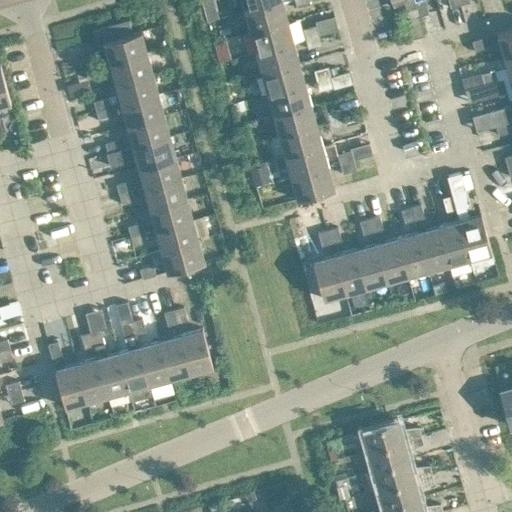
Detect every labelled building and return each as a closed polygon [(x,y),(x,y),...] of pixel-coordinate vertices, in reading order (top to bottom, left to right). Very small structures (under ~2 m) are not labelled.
[(213,0),(202,0),(208,20),(218,17),(213,0)] [(278,0),(241,0),(244,10),(278,0)] [(289,20),(283,0),(278,0),(244,10),(250,31),(289,20)] [(414,0),(390,0),(392,5),(405,1),(406,5),(405,5),(409,19),(419,16),(415,2),(414,0)] [(425,0),(423,0),(415,2),(419,16),(429,13),(425,0)] [(147,51),(141,29),(133,32),(129,18),(92,29),(96,43),(103,42),(108,61),(147,51)] [(295,40),(289,20),(250,31),(256,51),(295,40)] [(303,27),(305,37),(319,33),(316,23),(303,27)] [(511,28),(496,32),(503,54),(511,51),(511,28)] [(322,43),(319,33),(305,37),(308,47),(322,43)] [(485,36),(472,39),(474,50),(488,46),(485,36)] [(300,61),(295,40),(256,51),(261,72),(300,61)] [(153,72),(147,51),(108,61),(114,83),(153,72)] [(511,74),(511,51),(503,54),(508,75),(511,74)] [(81,58),(84,69),(98,64),(95,55),(81,58)] [(306,82),(301,61),(300,61),(261,72),(267,93),(306,82)] [(0,104),(10,102),(0,63),(0,104)] [(101,75),(98,64),(84,69),(87,78),(101,75)] [(314,69),(317,78),(330,75),(328,66),(314,69)] [(481,72),(483,82),(497,78),(495,68),(481,72)] [(158,93),(153,72),(114,83),(120,103),(158,93)] [(333,85),(330,75),(317,78),(319,88),(333,85)] [(503,76),(497,78),(483,82),(480,83),(483,96),(507,90),(503,76)] [(312,103),(306,82),(267,93),(273,114),(312,103)] [(398,165),(416,162),(401,85),(383,89),(398,165)] [(164,113),(158,93),(120,103),(126,124),(164,113)] [(93,100),(96,110),(109,106),(107,96),(93,100)] [(318,124),(312,103),(273,114),(279,135),(318,124)] [(112,116),(109,106),(96,110),(98,120),(112,116)] [(325,111),(328,121),(342,117),(339,108),(325,111)] [(492,113),(495,124),(509,120),(506,110),(492,113)] [(472,134),(490,129),(485,111),(467,117),(472,134)] [(170,135),(164,113),(126,124),(131,145),(170,135)] [(345,127),(342,117),(328,121),(331,131),(345,127)] [(511,129),(509,120),(495,124),(498,133),(511,129)] [(323,145),(318,124),(279,135),(284,156),(323,145)] [(477,152),(494,147),(491,134),(473,138),(477,152)] [(170,135),(131,145),(127,146),(131,160),(135,159),(137,166),(176,156),(170,135)] [(104,142),(107,151),(121,148),(118,138),(104,142)] [(329,165),(324,145),(323,145),(284,156),(290,176),(329,165)] [(127,146),(121,148),(107,151),(111,165),(131,160),(127,146)] [(337,153),(339,163),(353,159),(350,149),(337,153)] [(181,176),(176,156),(137,166),(143,187),(181,176)] [(356,169),(353,159),(339,163),(342,173),(356,169)] [(335,187),(329,165),(290,176),(296,198),(335,187)] [(187,197),(181,176),(143,187),(148,208),(187,197)] [(116,184),(118,193),(132,189),(130,180),(116,184)] [(135,200),(132,189),(118,193),(121,204),(135,200)] [(451,193),(452,194),(455,207),(465,204),(469,203),(465,189),(451,193)] [(455,207),(452,194),(442,197),(446,211),(455,208),(455,207)] [(193,217),(187,197),(148,208),(154,228),(193,217)] [(421,203),(410,206),(414,219),(424,217),(421,203)] [(455,207),(455,208),(458,218),(469,257),(491,251),(480,212),(468,216),(465,204),(455,207)] [(414,219),(410,206),(401,208),(405,222),(414,219)] [(379,214),(368,217),(372,231),(383,228),(379,214)] [(199,238),(193,217),(154,228),(160,250),(199,238)] [(372,231),(368,217),(359,220),(362,234),(372,231)] [(469,257),(458,218),(437,224),(448,263),(469,257)] [(127,225),(130,235),(143,231),(141,222),(127,225)] [(448,263),(437,224),(417,230),(427,269),(448,263)] [(336,226),(327,229),(330,242),(340,240),(336,226)] [(330,242),(327,229),(316,231),(320,245),(330,242)] [(427,269),(417,230),(395,235),(406,274),(427,269)] [(146,242),(143,231),(130,235),(133,245),(146,242)] [(406,274),(395,235),(375,241),(385,280),(406,274)] [(205,260),(199,238),(160,250),(166,271),(205,260)] [(385,280),(375,241),(354,247),(364,286),(385,280)] [(364,286),(354,247),(332,253),(343,291),(364,286)] [(343,291),(332,253),(312,258),(322,297),(343,291)] [(141,278),(155,274),(152,264),(139,268),(141,278)] [(183,306),(174,308),(177,322),(187,320),(183,306)] [(177,322),(174,308),(164,311),(168,325),(177,322)] [(142,317),(132,319),(136,333),(146,331),(142,317)] [(136,333),(132,319),(122,322),(126,336),(136,333)] [(202,327),(180,333),(192,371),(213,366),(202,327)] [(100,328),(90,331),(94,344),(103,342),(104,341),(100,328)] [(94,344),(90,331),(80,333),(84,347),(94,344)] [(149,383),(139,344),(136,333),(126,336),(125,336),(127,347),(117,350),(128,388),(149,383)] [(192,371),(180,333),(160,338),(169,377),(192,371)] [(0,339),(0,350),(10,348),(7,337),(0,339)] [(169,377),(160,338),(139,344),(149,383),(169,377)] [(48,342),(51,356),(62,353),(58,339),(48,342)] [(128,388),(117,350),(106,353),(103,342),(94,344),(97,355),(107,394),(128,388)] [(0,361),(13,358),(10,348),(0,350),(0,361)] [(107,394),(97,355),(76,361),(86,400),(107,394)] [(86,400),(76,361),(54,367),(65,406),(86,400)] [(5,384),(8,393),(22,390),(19,380),(5,384)] [(511,385),(500,389),(510,425),(511,423),(511,385)] [(24,399),(22,390),(8,393),(11,403),(24,399)] [(401,425),(399,417),(363,427),(369,448),(421,434),(418,425),(401,425)] [(423,443),(421,434),(369,448),(374,467),(410,458),(408,450),(423,443)] [(412,465),(410,458),(374,467),(379,486),(431,471),(429,464),(412,465)] [(434,481),(431,471),(379,486),(385,506),(420,495),(418,488),(434,481)] [(423,503),(420,495),(385,506),(386,511),(438,511),(443,511),(440,502),(423,503)]
